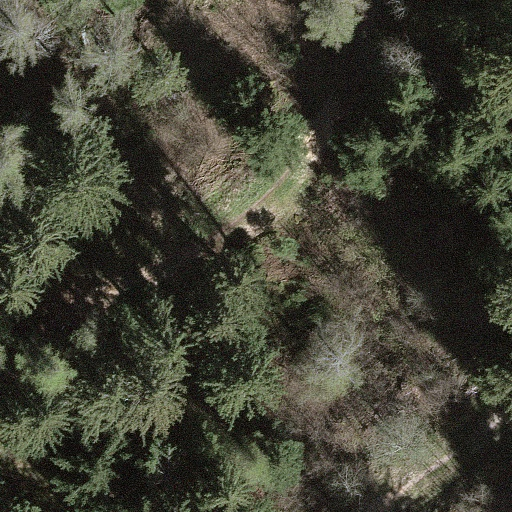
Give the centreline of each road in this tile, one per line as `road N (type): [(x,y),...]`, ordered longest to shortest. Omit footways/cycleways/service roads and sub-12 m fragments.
road 1 (track): [(0,372),(60,316),(272,187),(342,79),(373,0)]
road 2 (track): [(511,423),(387,511)]
